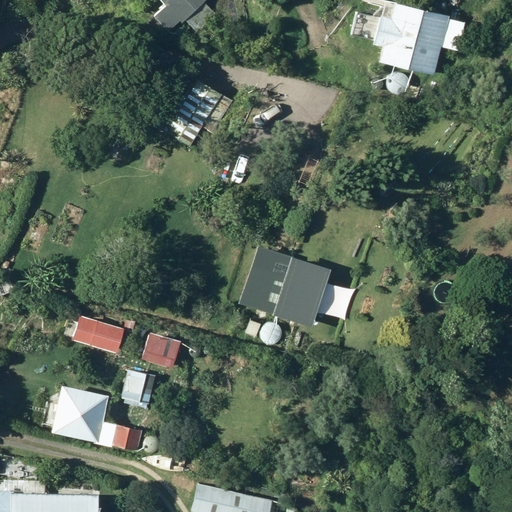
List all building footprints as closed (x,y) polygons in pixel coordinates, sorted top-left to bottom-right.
[(158,0),(165,7),(155,17),(169,32),(181,20),(183,22),(186,19),(198,32),(216,15),(204,2),(206,0),(158,0)] [(312,0),(302,0),(299,2),(317,40),(330,34),(312,0)] [(449,16),(385,1),(371,15),(357,12),(351,36),(374,41),(373,46),(382,47),(379,61),(435,75),(442,46),(459,50),(466,23),(448,19),(449,16)] [(429,79),(425,87),(433,91),(437,83),(429,79)] [(232,102),(197,80),(184,99),(175,93),(155,125),(189,147),(203,126),(212,132),(232,102)] [(238,303),(277,316),(277,314),(298,321),(316,268),(294,261),(294,258),(258,245),(238,303)] [(453,306),(463,284),(448,277),(438,299),(453,306)] [(319,307),(317,312),(320,318),(325,320),(330,318),(333,313),(331,307),(325,304),(319,307)] [(73,340),(116,354),(124,327),(81,314),(73,340)] [(256,338),(261,323),(250,318),(244,333),(256,338)] [(180,342),(146,333),(139,360),(173,369),(180,342)] [(310,338),(299,335),(296,344),(307,347),(310,338)] [(141,401),(146,375),(128,370),(122,398),(141,401)] [(52,433),(137,451),(141,431),(104,424),(109,397),(61,387),(52,433)] [(270,511),(273,500),(196,482),(189,511),(193,511),(270,511)] [(98,511),(99,495),(0,492),(0,511),(98,511)]
